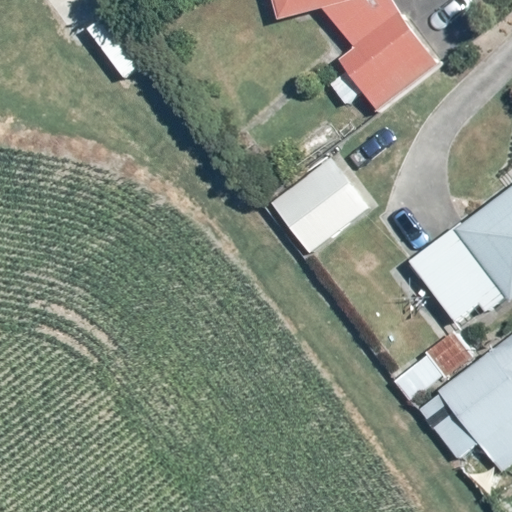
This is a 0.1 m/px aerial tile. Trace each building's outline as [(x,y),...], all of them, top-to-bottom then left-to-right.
[(278,0),(284,19),(327,7),(358,47),(345,57),(356,72),(336,87),(348,104),(369,89),(384,109),(444,63),(397,0),(278,0)] [(374,206),(337,156),(276,201),(313,251),(374,206)] [(511,185),(414,259),(462,322),(486,305),(494,315),(511,301),(511,185)] [(421,408),(479,363),(458,335),(399,381),(421,408)] [(511,336),(479,363),(421,408),(460,458),(483,440),(507,470),(511,465),(511,336)]
